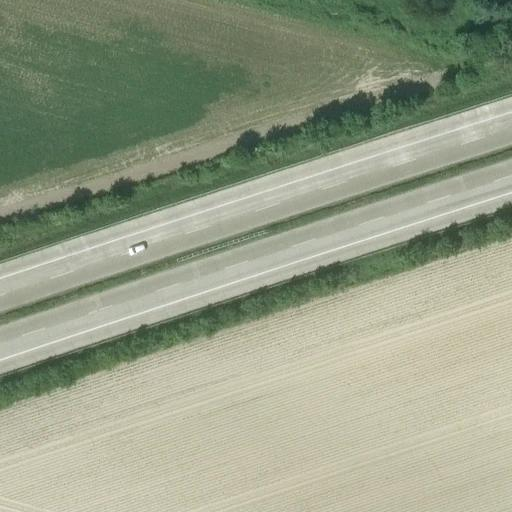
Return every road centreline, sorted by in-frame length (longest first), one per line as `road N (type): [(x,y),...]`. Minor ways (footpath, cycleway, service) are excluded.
road 1 (motorway): [(511,128),(0,297)]
road 2 (motorway): [(0,346),(511,177)]
